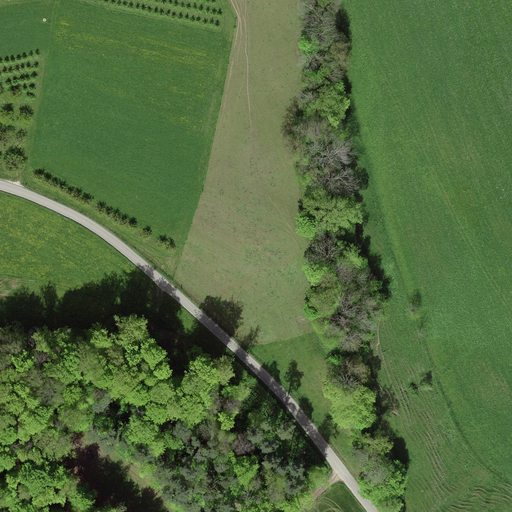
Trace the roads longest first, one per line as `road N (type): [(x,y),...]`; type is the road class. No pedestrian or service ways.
road 1 (unclassified): [(0,182),(116,242),(214,325),(374,511)]
road 2 (track): [(17,189),(55,0)]
